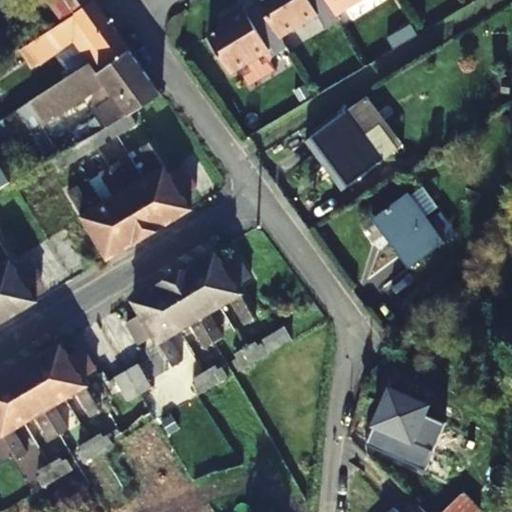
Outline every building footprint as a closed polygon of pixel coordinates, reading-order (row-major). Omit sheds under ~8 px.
[(48,0),(65,23),(95,3),(92,0),(48,0)] [(279,39),(316,16),(325,30),(340,21),(336,15),(326,0),(256,0),(257,2),(275,32),(279,39)] [(360,0),(326,0),(336,15),(360,0)] [(275,32),(257,2),(244,10),(243,8),(228,18),(231,23),(207,37),(230,74),(238,69),(249,87),(253,84),(252,81),(269,71),(270,73),(275,71),(269,62),(271,57),(285,48),(279,39),(275,32)] [(47,59),(82,38),(107,71),(132,54),(95,3),(65,23),(38,38),(36,40),(47,59)] [(146,74),(132,54),(107,71),(101,75),(116,95),(146,74)] [(41,119),(97,90),(82,62),(27,91),(41,119)] [(153,83),(146,74),(116,95),(129,114),(132,112),(162,95),(153,83)] [(116,125),(122,134),(140,123),(135,114),(116,125)] [(348,186),(375,166),(389,156),(374,135),(365,134),(356,140),(338,114),(312,134),(348,186)] [(122,134),(116,125),(94,137),(100,147),(122,134)] [(348,186),(312,134),(309,137),(346,187),(348,186)] [(73,151),(78,161),(100,147),(94,137),(73,151)] [(145,147),(159,172),(146,179),(170,221),(192,208),(185,195),(199,187),(186,165),(172,173),(155,141),(145,147)] [(53,162),(59,172),(78,161),(73,151),(53,162)] [(149,234),(170,221),(146,179),(136,186),(122,161),(112,167),(149,234)] [(116,197),(103,205),(127,247),(149,234),(112,167),(102,172),(116,197)] [(106,259),(127,247),(103,205),(94,210),(80,186),(68,193),(106,259)] [(435,246),(398,197),(370,218),(407,269),(435,246)] [(0,259),(3,264),(0,265),(0,286),(15,313),(35,301),(28,288),(42,279),(30,257),(15,265),(0,237),(0,259)] [(216,250),(195,262),(220,304),(230,298),(245,322),(255,317),(237,285),(251,277),(238,255),(224,263),(216,250)] [(209,310),(220,304),(195,262),(176,274),(215,341),(224,335),(209,310)] [(204,346),(215,341),(176,274),(154,287),(178,329),(189,322),(204,346)] [(0,321),(15,313),(0,286),(0,321)] [(184,360),(168,335),(178,329),(154,287),(133,300),(140,313),(127,321),(140,343),(154,335),(173,366),(184,360)] [(292,338),(284,325),(262,340),(263,342),(258,345),(255,340),(245,346),(253,361),(292,338)] [(70,357),(61,343),(40,356),(52,377),(66,398),(76,391),(92,416),(103,410),(83,378),(97,370),(83,348),(70,357)] [(253,361),(245,346),(233,352),(236,358),(232,360),(237,371),(253,361)] [(18,369),(58,436),(68,431),(53,406),(66,398),(52,377),(40,356),(18,369)] [(152,386),(138,363),(127,370),(115,377),(129,400),(141,393),(152,386)] [(216,370),(213,365),(203,370),(204,372),(211,386),(226,378),(221,367),(216,370)] [(18,369),(0,379),(0,386),(22,425),(34,417),(49,441),(58,436),(18,369)] [(193,379),(204,372),(203,370),(192,377),(193,379)] [(204,372),(193,379),(195,382),(190,386),(196,396),(211,386),(204,372)] [(28,455),(13,430),(22,425),(0,386),(0,431),(17,461),(28,455)] [(427,402),(390,386),(365,445),(403,460),(407,449),(424,455),(432,436),(416,428),(427,402)] [(89,440),(99,454),(114,445),(108,435),(103,437),(101,433),(89,440)] [(83,464),(99,454),(89,440),(80,445),(83,450),(78,453),(83,464)] [(46,465),(56,480),(70,471),(65,461),(60,464),(57,459),(46,465)] [(40,490),(56,480),(46,465),(36,472),(39,476),(34,480),(40,490)] [(417,503),(425,511),(446,511),(465,495),(446,475),(417,503)]
